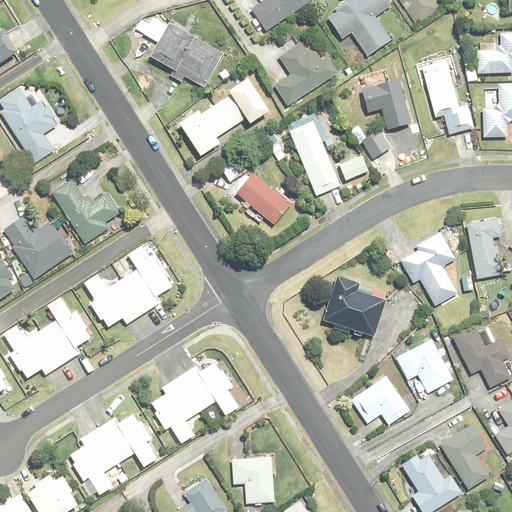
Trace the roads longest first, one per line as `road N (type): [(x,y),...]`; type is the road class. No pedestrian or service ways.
road 1 (residential): [(48,0),(235,296)]
road 2 (residential): [(235,296),(415,194),(511,180)]
road 3 (residential): [(0,448),(235,296)]
road 4 (residential): [(235,296),(372,511)]
